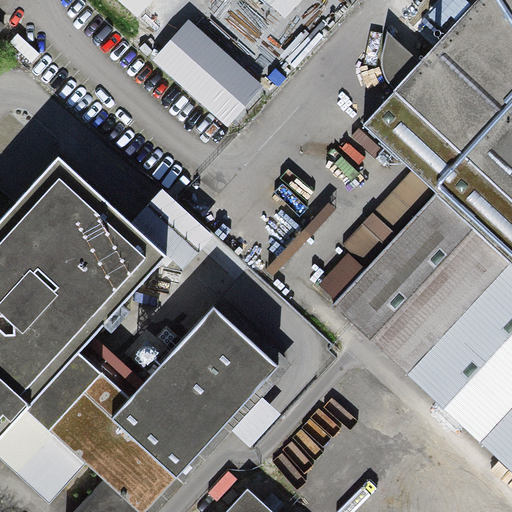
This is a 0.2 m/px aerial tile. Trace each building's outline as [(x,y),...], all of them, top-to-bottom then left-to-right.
[(125,0),(138,12),(148,0),(125,0)] [(367,265),(335,301),(511,459),(511,0),(472,0),(362,126),(411,170),(435,192),(367,265)] [(165,255),(47,151),(0,204),(0,480),(36,511),(155,511),(282,369),(209,305),(129,395),(80,352),(165,255)] [(411,170),(343,243),(367,265),(435,192),(411,170)] [(278,511),(250,486),(226,511),(278,511)]
